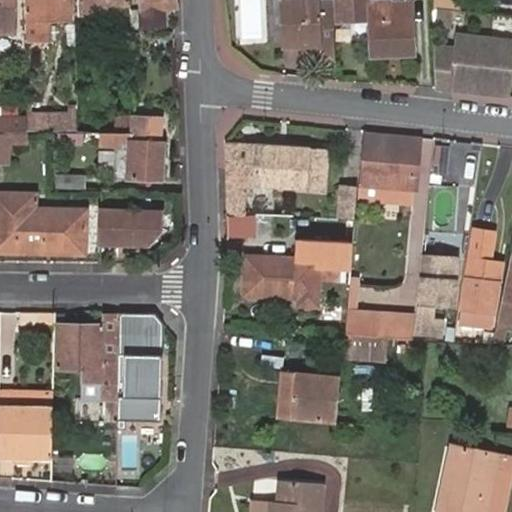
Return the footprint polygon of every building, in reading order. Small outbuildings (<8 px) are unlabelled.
[(0,0),(0,32),(14,32),(14,0),(0,0)] [(26,0),(26,40),(45,40),(45,19),(69,18),(69,0),(26,0)] [(128,13),(129,13),(129,0),(80,0),(81,14),(108,13),(108,40),(129,38),(128,13)] [(138,0),(139,31),(174,28),(177,28),(179,13),(177,0),(138,0)] [(334,0),(335,1),(336,25),(371,23),(374,60),(414,58),(409,0),(334,0)] [(319,62),(337,61),(336,25),(335,1),(283,4),(284,52),(301,51),(318,50),(319,58),(319,62)] [(271,38),(271,5),(245,5),(244,38),(271,38)] [(454,57),(435,55),(436,91),(444,91),(510,96),(511,69),(511,41),(456,38),(454,57)] [(47,85),(45,40),(26,40),(28,85),(47,85)] [(302,58),(319,58),(318,50),(301,51),(302,58)] [(32,106),(32,126),(80,127),(80,107),(32,106)] [(0,132),(22,132),(24,133),(24,118),(0,118),(0,132)] [(135,137),(162,139),(162,120),(135,119),(135,137)] [(116,136),(129,137),(129,124),(116,124),(116,136)] [(21,145),(22,132),(0,132),(0,159),(3,160),(4,145),(21,145)] [(162,143),(162,139),(135,137),(132,137),(129,137),(116,136),(103,134),(102,145),(128,146),(128,153),(128,175),(128,179),(165,181),(166,143),(162,143)] [(411,194),(414,158),(419,158),(421,140),(367,136),(362,188),(411,194)] [(309,149),(227,143),(228,185),(256,188),(324,193),(326,152),(309,150),(309,149)] [(115,174),(128,175),(128,153),(115,153),(115,174)] [(56,192),(84,193),(83,179),(56,178),(56,192)] [(228,185),(225,184),(226,216),(254,215),(256,188),(228,185)] [(0,240),(79,242),(80,215),(29,213),(29,197),(0,196),(0,240)] [(226,216),(227,237),(254,236),(254,215),(226,216)] [(165,218),(102,216),(101,243),(151,244),(164,236),(165,218)] [(486,281),(489,262),(493,233),(476,230),(462,306),(494,312),(498,283),(486,281)] [(0,247),(79,250),(79,242),(0,240),(0,247)] [(320,275),(349,278),(352,246),(301,242),(300,262),(247,258),(245,297),(299,301),(299,310),(318,311),(320,275)] [(511,254),(509,254),(494,323),(511,326),(511,254)] [(450,306),(457,259),(423,255),(421,277),(423,278),(420,302),(417,302),(413,334),(436,336),(435,331),(427,330),(431,303),(450,306)] [(501,264),(489,262),(486,281),(498,283),(501,264)] [(382,310),(379,336),(389,336),(409,338),(412,312),(382,310)] [(22,326),(40,327),(40,316),(22,316),(22,326)] [(57,327),(58,316),(40,316),(40,327),(57,327)] [(104,401),(117,401),(120,317),(104,317),(104,329),(61,327),(59,368),(84,369),(83,382),(103,381),(102,398),(105,398),(104,401)] [(138,318),(123,317),(122,347),(125,347),(122,418),(160,420),(162,354),(132,354),(133,348),(137,348),(138,318)] [(379,336),(345,333),(345,356),(388,360),(389,336),(379,336)] [(279,410),(290,411),(294,366),(283,365),(279,410)] [(294,366),(290,411),(335,415),(339,369),(294,366)] [(83,397),(102,398),(103,381),(83,382),(83,397)] [(0,407),(0,408),(0,458),(18,460),(32,460),(53,461),(55,410),(55,392),(0,391),(0,407)] [(104,415),(117,415),(117,401),(104,401),(104,415)] [(486,511),(498,455),(452,446),(438,511),(486,511)] [(504,511),(511,474),(511,457),(498,455),(486,511),(504,511)] [(264,511),(316,511),(319,481),(276,477),(275,499),(274,509),(265,508),(264,511)] [(274,509),(275,499),(266,499),(265,508),(274,509)]
